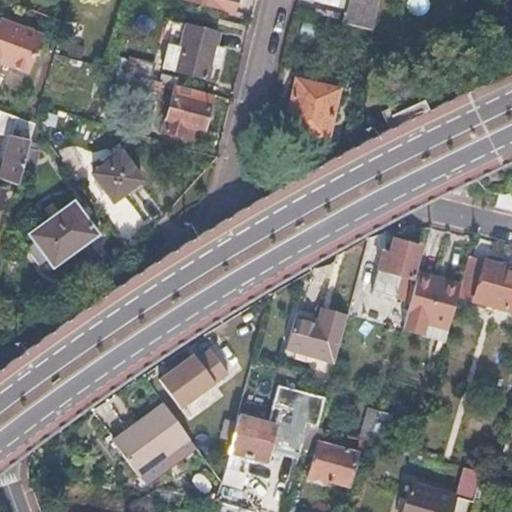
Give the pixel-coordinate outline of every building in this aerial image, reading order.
[(197,0),(231,8),(232,0),(197,0)] [(382,0),(350,0),(345,20),(376,28),(382,0)] [(41,35),(0,19),(0,61),(27,72),(41,35)] [(215,30),(195,25),(193,34),(183,31),(176,54),(187,57),(183,73),(202,79),(206,66),(215,68),(221,46),(212,44),(215,30)] [(152,63),(126,56),(123,70),(149,77),(152,63)] [(123,70),(111,67),(108,78),(157,91),(160,80),(149,77),(123,70)] [(335,90),(291,79),(279,124),(324,136),(335,90)] [(210,93),(179,85),(176,95),(172,94),(163,131),(184,137),(188,123),(201,126),(210,93)] [(34,123),(0,109),(0,132),(8,135),(0,164),(0,178),(17,185),(21,170),(27,148),(34,123)] [(38,151),(27,148),(21,170),(32,173),(38,151)] [(142,183),(119,151),(91,172),(114,203),(142,183)] [(90,224),(73,200),(28,232),(45,256),(90,224)] [(390,243),(384,242),(370,291),(391,297),(397,274),(409,278),(418,245),(392,238),(390,243)] [(511,269),(468,259),(460,286),(457,299),(511,313),(511,269)] [(460,286),(417,274),(401,330),(420,335),(423,324),(448,331),(457,299),(460,286)] [(316,321),(295,316),(286,349),(333,361),(347,315),(320,307),(316,321)] [(190,355),(155,380),(178,410),(226,377),(208,351),(194,360),(190,355)] [(319,412),(286,403),(281,421),(306,427),(314,430),(319,412)] [(186,440),(161,404),(109,441),(135,477),(186,440)] [(274,422),(236,412),(232,427),(228,443),(221,470),(240,475),(259,480),(274,422)] [(375,421),(363,418),(356,441),(369,445),(375,421)] [(306,427),(281,421),(275,443),(300,450),(306,427)] [(389,425),(375,421),(369,445),(382,448),(389,425)] [(228,443),(232,427),(223,424),(218,441),(228,443)] [(314,430),(306,427),(300,450),(314,453),(316,447),(320,431),(314,430)] [(288,450),(274,447),(268,471),(281,475),(288,450)] [(316,447),(314,453),(306,482),(316,485),(326,488),(327,483),(346,488),(355,457),(316,447)] [(479,475),(460,470),(452,500),(452,502),(471,507),(479,475)] [(511,488),(501,485),(498,497),(511,501),(511,488)] [(452,500),(408,488),(400,511),(448,511),(452,502),(452,500)]
